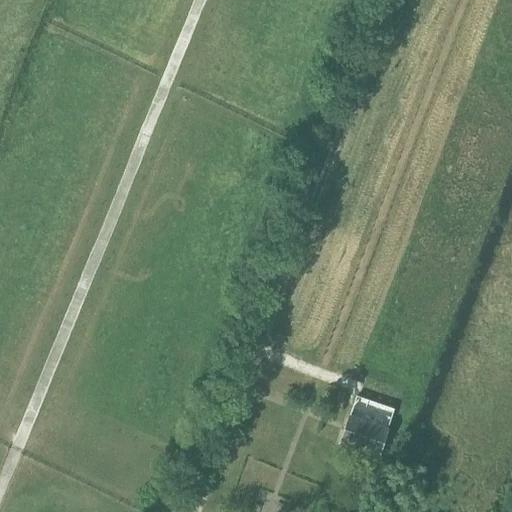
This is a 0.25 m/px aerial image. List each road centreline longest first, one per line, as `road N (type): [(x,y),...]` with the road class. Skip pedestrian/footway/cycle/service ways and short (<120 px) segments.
road 1 (track): [(393,0),(197,511)]
road 2 (track): [(0,481),(198,0)]
